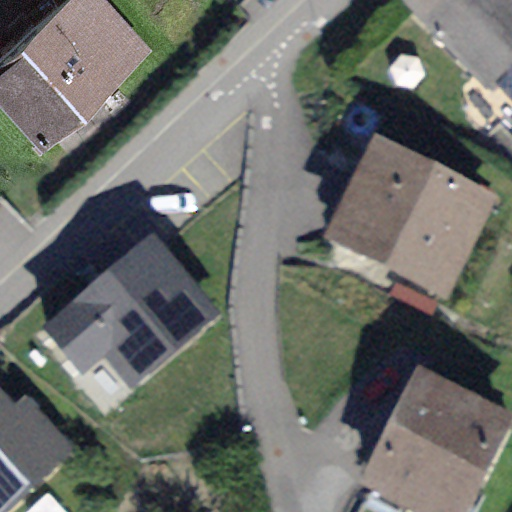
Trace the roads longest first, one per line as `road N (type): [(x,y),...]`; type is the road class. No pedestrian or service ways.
road 1 (residential): [(290,511),(259,343),(274,131),(263,52)]
road 2 (residential): [(263,52),(0,312)]
